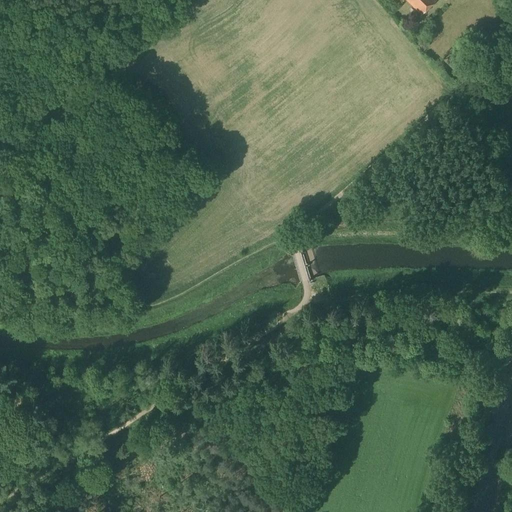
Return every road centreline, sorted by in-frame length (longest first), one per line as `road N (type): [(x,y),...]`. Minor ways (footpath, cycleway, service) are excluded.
road 1 (track): [(296,249),(307,290),(302,304),(0,498)]
road 2 (track): [(0,150),(137,305),(178,295),(236,260),(295,238)]
road 3 (track): [(296,249),(302,223),(457,92),(511,28)]
road 4 (track): [(307,290),(511,289)]
